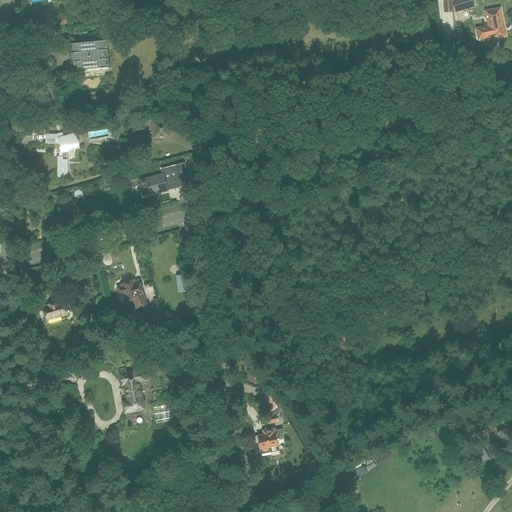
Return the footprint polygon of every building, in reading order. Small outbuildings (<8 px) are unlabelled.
[(443,0),(444,12),(454,11),(452,0),(443,0)] [(453,0),(457,12),(475,6),(473,0),(453,0)] [(499,9),(490,11),(486,12),(487,21),(492,20),(493,26),(477,29),(479,38),(495,35),(495,37),(504,36),(499,9)] [(66,17),(59,18),(60,25),(67,24),(66,17)] [(142,24),(144,34),(153,32),(151,27),(154,26),(153,22),(142,24)] [(106,40),(70,44),(74,80),(110,76),(106,40)] [(182,100),(189,114),(194,112),(187,98),(182,100)] [(167,121),(152,122),(152,137),(167,136),(167,121)] [(78,139),(76,133),(63,136),(63,134),(57,135),(46,135),(46,143),(59,143),(61,152),(60,152),(59,157),(58,157),(58,177),(67,177),(68,157),(67,157),(67,151),(80,148),(78,143),(80,143),(79,138),(78,139)] [(163,175),(139,181),(143,196),(157,192),(157,193),(168,190),(166,185),(172,183),(171,181),(187,178),(184,164),(162,170),(163,175)] [(185,274),(176,276),(178,289),(187,288),(185,274)] [(129,278),(120,281),(121,287),(119,288),(121,294),(124,294),(127,302),(129,308),(135,306),(136,308),(147,304),(139,281),(130,284),(129,278)] [(97,298),(92,300),(96,312),(101,310),(97,298)] [(48,307),(43,308),(47,320),(67,314),(64,302),(59,303),(58,302),(48,305),(48,307)] [(158,323),(161,334),(184,329),(181,317),(158,323)] [(76,357),(58,361),(61,373),(79,368),(76,357)] [(120,369),(123,384),(125,383),(128,401),(124,402),(125,411),(144,408),(139,381),(146,380),(144,371),(136,372),(136,370),(127,372),(126,368),(120,369)] [(164,418),(177,418),(177,407),(164,407),(164,418)] [(278,421),(276,411),(268,412),(269,416),(268,417),(269,423),(278,421)] [(511,424),(495,430),(499,444),(511,439),(511,424)] [(275,431),(275,428),(263,430),(264,434),(258,435),(257,436),(256,436),(256,437),(255,438),(255,439),(255,440),(256,440),(256,441),(257,441),(258,442),(259,442),(261,453),(271,452),(270,447),(278,445),(277,440),(284,438),(282,429),(275,431)] [(434,428),(426,431),(430,441),(438,437),(434,428)] [(469,446),(479,463),(489,457),(479,440),(469,446)]
